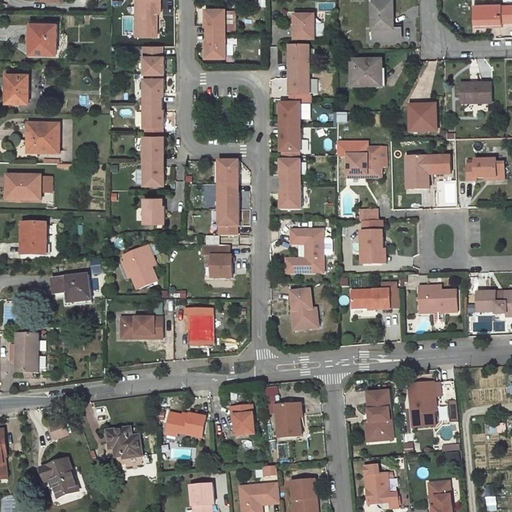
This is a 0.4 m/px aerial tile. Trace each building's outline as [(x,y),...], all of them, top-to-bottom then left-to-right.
[(160,0),(136,0),(137,37),(158,37),(158,14),(158,6),(161,6),(160,0)] [(377,0),(373,0),(373,38),(402,38),(401,26),(394,26),(393,0),(377,0)] [(511,22),(511,5),(502,6),(502,4),(475,6),(476,27),(503,26),(503,23),(511,22)] [(227,9),(207,9),(207,26),(209,26),(209,34),(227,34),(227,9)] [(314,16),(293,16),(294,41),(314,41),(314,16)] [(58,53),(58,23),(33,23),(32,53),(58,53)] [(207,41),(207,58),(227,58),(227,34),(209,34),(209,41),(207,41)] [(164,47),(145,47),(145,74),(146,74),(165,74),(166,74),(166,57),(164,57),(164,47)] [(311,47),(291,47),(291,64),(293,64),(293,71),(311,71),(311,47)] [(383,70),(383,60),(354,61),(354,87),(381,86),(381,70),(383,70)] [(311,71),(293,71),(293,79),(291,79),(291,96),(292,96),(292,100),(302,100),(302,96),(311,96),(311,71)] [(30,101),(30,73),(10,73),(10,82),(8,82),(8,101),(30,101)] [(165,74),(146,74),(146,78),(145,78),(145,103),(164,103),(164,96),(166,96),(166,78),(165,78),(165,74)] [(492,102),(492,83),(463,84),(463,103),(492,102)] [(302,100),(292,100),(292,104),(282,104),(282,121),(284,121),(284,128),(302,128),(302,100)] [(164,110),(164,103),(145,103),(145,127),(146,127),(146,132),(165,132),(165,127),(166,127),(166,110),(164,110)] [(412,130),(438,130),(437,104),(411,105),(412,130)] [(339,131),(348,131),(347,112),(339,112),(339,131)] [(62,153),(62,124),(31,123),(31,139),(37,139),(37,152),(62,153)] [(302,128),(284,128),(284,136),(282,136),(282,153),(283,153),(283,157),(301,157),(301,153),(302,153),(302,128)] [(146,136),(146,161),(164,161),(164,154),(166,154),(166,136),(165,136),(165,132),(146,132),(147,136),(146,136)] [(388,167),(388,147),(370,147),(370,155),(370,161),(383,161),(383,167),(388,167)] [(370,155),(350,154),(349,174),(369,174),(369,177),(383,177),(383,167),(383,161),(370,161),(370,155)] [(430,157),(430,175),(452,174),(451,156),(430,157)] [(301,157),(283,157),(283,161),(282,161),(282,178),(284,178),(284,185),(302,185),(302,161),(301,161),(301,157)] [(430,157),(408,158),(409,190),(431,190),(430,175),(430,157)] [(477,181),(477,178),(487,178),(498,178),(498,180),(506,180),(506,163),(498,164),(498,160),(476,160),(476,165),(468,165),(469,181),(477,181)] [(146,185),(166,185),(166,168),(164,168),(164,161),(146,161),(146,185)] [(241,161),(220,161),(221,185),(239,185),(239,178),(241,178),(241,161)] [(43,200),(43,176),(13,175),(12,190),(10,191),(10,199),(43,200)] [(239,185),(221,185),(221,210),(241,210),(241,194),(239,194),(239,185)] [(302,185),(284,185),(284,193),(282,193),(282,210),(303,210),(302,185)] [(164,199),(146,199),(146,223),(166,223),(166,206),(164,206),(164,199)] [(241,210),(221,210),(221,236),(239,236),(239,227),(241,227),(241,210)] [(361,211),(362,221),(380,221),(380,211),(361,211)] [(49,254),(50,223),(25,223),(24,254),(49,254)] [(288,274),(325,274),(325,255),(332,255),(334,253),(334,241),(332,239),(325,239),(325,231),(293,231),(293,245),(307,245),(307,260),(288,260),(288,274)] [(385,233),(364,233),(365,266),(384,266),(383,252),(386,252),(385,233)] [(229,246),(203,246),(203,257),(214,257),(214,278),(234,278),(234,257),(229,257),(229,246)] [(155,255),(152,247),(127,255),(139,290),(159,283),(154,269),(150,257),(155,255)] [(155,255),(150,257),(154,269),(159,267),(155,255)] [(92,261),(93,270),(106,269),(105,259),(92,261)] [(93,299),(91,274),(55,278),(57,293),(69,292),(70,302),(93,299)] [(385,291),(353,292),(354,308),(375,308),(375,310),(392,310),(392,299),(398,299),(398,284),(385,284),(385,291)] [(430,292),(430,287),(421,287),(421,314),(459,313),(458,291),(443,292),(430,292)] [(316,328),(311,290),(292,292),(294,312),(296,312),(296,318),(293,318),(295,331),(316,328)] [(497,298),(497,293),(478,293),(479,312),(497,312),(497,314),(507,314),(511,313),(511,295),(507,296),(507,298),(497,298)] [(214,346),(214,310),(188,310),(188,318),(193,318),(193,331),(193,346),(214,346)] [(435,314),(436,323),(445,321),(444,313),(435,314)] [(96,316),(84,316),(84,325),(96,325),(96,316)] [(124,338),(146,338),(146,335),(127,335),(127,318),(124,318),(124,338)] [(165,318),(127,318),(127,335),(146,335),(146,338),(165,338),(165,318)] [(42,334),(21,334),(20,372),(42,372),(42,334)] [(435,382),(410,384),(414,427),(436,426),(435,412),(434,397),(437,397),(443,397),(444,402),(458,400),(456,380),(442,382),(442,385),(436,386),(435,382)] [(394,432),(391,391),(369,393),(371,411),(374,411),(375,422),(372,422),(373,441),(385,440),(385,434),(386,433),(394,432)] [(460,422),(459,403),(440,404),(441,423),(460,422)] [(256,433),(253,404),(232,407),(232,415),(235,415),(237,435),(256,433)] [(298,418),(297,405),(278,407),(281,439),(303,437),(301,418),(298,418)] [(179,432),(203,436),(207,416),(190,413),(190,416),(183,415),(171,412),(168,430),(179,432)] [(69,434),(65,422),(53,426),(57,438),(69,434)] [(144,454),(141,434),(134,436),(132,427),(110,430),(112,442),(116,441),(118,454),(125,453),(126,456),(144,454)] [(60,498),(80,492),(70,460),(43,468),(47,482),(54,480),(60,498)] [(365,466),(366,475),(369,504),(391,502),(391,508),(400,507),(398,492),(391,493),(389,473),(380,474),(379,465),(365,466)] [(280,479),(279,467),(258,468),(259,480),(280,479)] [(319,511),(316,479),(293,481),(294,500),(299,499),(299,511),(319,511)] [(451,485),(451,480),(430,482),(433,505),(434,505),(438,505),(436,487),(451,485)] [(280,482),(241,486),(243,511),(263,511),(263,504),(281,502),(280,482)] [(216,503),(214,483),(192,485),(194,505),(195,505),(195,511),(213,511),(213,507),(211,508),(210,503),(213,503),(216,503)] [(434,505),(434,511),(453,511),(451,485),(436,487),(438,505),(434,505)] [(24,511),(24,499),(2,499),(2,511),(24,511)]
